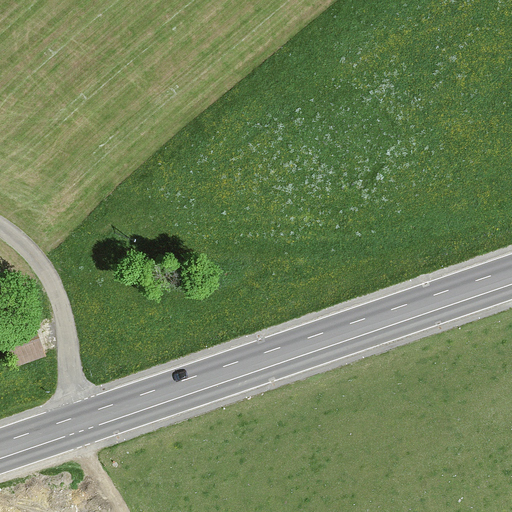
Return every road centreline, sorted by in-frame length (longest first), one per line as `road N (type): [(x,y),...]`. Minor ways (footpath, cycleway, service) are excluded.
road 1 (primary): [(511,277),(0,450)]
road 2 (track): [(75,424),(59,299),(33,254),(0,225)]
